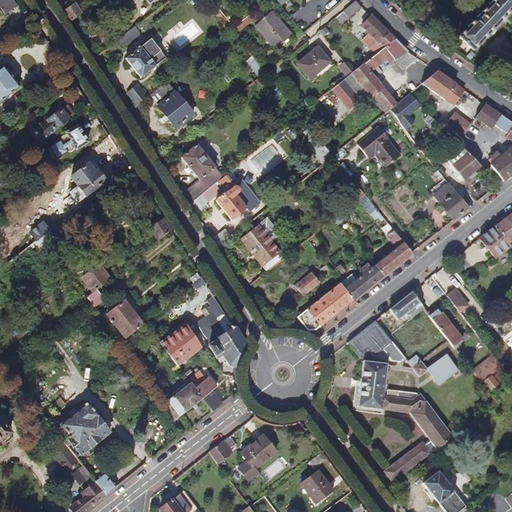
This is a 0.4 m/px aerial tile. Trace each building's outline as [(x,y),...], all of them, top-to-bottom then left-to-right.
[(12,0),(0,0),(0,7),(5,14),(16,5),(12,0)] [(511,0),(493,0),(458,37),(474,51),(511,9),(511,0)] [(361,7),(355,1),(343,11),(337,17),(342,23),(348,18),(349,18),(361,7)] [(64,12),(71,21),(81,14),(80,13),(83,11),(77,3),(75,5),(74,4),(64,12)] [(292,35),(271,12),(254,26),(275,49),(292,35)] [(249,15),(241,22),(245,27),(253,20),(249,15)] [(375,55),(395,40),(371,16),(361,26),(369,33),(361,40),(375,55)] [(245,27),(241,22),(234,27),(231,29),(231,30),(235,35),(245,27)] [(30,27),(22,36),(27,40),(35,31),(30,27)] [(140,34),(135,27),(118,40),(123,47),(140,34)] [(140,78),(166,58),(150,38),(125,59),(140,78)] [(388,111),(396,104),(369,73),(385,60),(389,64),(395,60),(396,61),(402,55),(399,51),(403,47),(395,40),(375,55),(353,73),(347,77),(344,80),(332,89),(349,111),(366,97),(370,101),(372,99),(375,103),(376,102),(379,99),(388,111)] [(310,79),(330,62),(318,47),(297,63),(310,79)] [(416,59),(406,51),(402,55),(396,61),(402,70),(416,59)] [(249,65),(260,78),(266,73),(256,60),(249,65)] [(351,71),(344,63),(339,67),(347,77),(353,73),(351,71)] [(279,76),(301,104),(305,101),(304,100),(294,87),(278,66),(277,65),(266,73),(273,80),(279,76)] [(2,67),(0,68),(0,102),(19,87),(2,67)] [(437,71),(421,84),(457,108),(467,93),(465,92),(455,84),(437,71)] [(175,129),(193,115),(166,81),(155,90),(150,95),(159,106),(158,106),(175,129)] [(128,94),(137,105),(140,103),(147,97),(137,86),(128,94)] [(421,106),(410,93),(401,100),(396,104),(388,111),(405,130),(414,123),(409,116),(421,106)] [(385,113),(388,111),(379,99),(376,102),(385,113)] [(301,104),(306,110),(310,107),(305,101),(301,104)] [(147,111),(140,103),(137,105),(129,111),(134,119),(147,111)] [(511,123),(501,116),(485,105),(475,118),(492,129),(494,125),(508,134),(505,138),(511,141),(511,147),(501,157),(497,152),(489,158),(490,159),(493,163),(491,164),(490,165),(503,181),(511,174),(511,123)] [(45,140),(75,116),(67,107),(62,111),(48,121),(46,119),(35,128),(45,140)] [(445,124),(461,137),(471,124),(454,112),(445,124)] [(428,125),(436,132),(441,127),(434,119),(428,125)] [(309,133),(312,130),(306,123),(303,126),(309,133)] [(88,140),(75,124),(65,132),(66,134),(62,137),(61,142),(67,150),(73,150),(76,147),(77,148),(88,140)] [(366,157),(372,152),(375,155),(385,168),(400,156),(387,140),(388,139),(379,127),(357,145),(366,157)] [(333,156),(312,130),(309,133),(307,134),(309,136),(306,138),(326,162),(333,156)] [(219,181),(221,179),(209,162),(203,154),(206,151),(200,143),(197,145),(181,158),(201,183),(185,197),(190,205),(217,183),(219,181)] [(467,152),(459,145),(443,158),(463,181),(469,177),(471,179),(476,174),(475,172),(481,167),(467,152)] [(203,154),(209,162),(214,158),(208,150),(206,151),(203,154)] [(340,151),(334,156),(338,161),(344,156),(340,151)] [(342,163),(340,165),(350,177),(352,175),(342,163)] [(100,184),(105,181),(97,171),(95,173),(88,164),(71,177),(78,186),(70,193),(78,202),(99,185),(100,186),(101,185),(100,184)] [(443,177),(437,170),(433,174),(434,176),(436,175),(437,177),(437,179),(438,180),(443,177)] [(221,179),(219,181),(226,190),(222,193),(223,195),(216,201),(231,220),(246,208),(250,212),(260,203),(241,179),(238,181),(231,171),(221,179)] [(219,185),(217,183),(190,205),(196,214),(206,205),(208,203),(221,192),(217,187),(219,185)] [(453,221),(469,208),(462,200),(449,184),(433,196),(453,221)] [(374,206),(365,195),(360,199),(371,212),(376,208),(374,206)] [(208,208),(206,205),(196,214),(197,216),(208,208)] [(511,213),(495,227),(508,244),(511,240),(511,213)] [(171,231),(164,219),(150,229),(158,241),(171,231)] [(268,220),(260,226),(273,242),(280,236),(268,220)] [(37,241),(50,231),(43,222),(30,233),(37,241)] [(241,240),(267,272),(287,256),(283,251),(281,252),(273,242),(260,226),(259,226),(241,240)] [(508,244),(495,227),(479,239),(495,259),(510,247),(508,244)] [(225,229),(212,239),(218,248),(231,238),(225,229)] [(368,266),(351,279),(352,280),(355,285),(345,293),(340,287),(298,318),(307,331),(315,330),(412,253),(404,243),(393,230),(385,237),(396,250),(374,268),(372,266),(370,268),(368,266)] [(37,241),(35,242),(39,247),(54,236),(50,231),(37,241)] [(129,251),(119,259),(122,263),(132,255),(129,251)] [(100,265),(83,279),(93,292),(97,289),(110,279),(100,265)] [(327,277),(331,273),(326,265),(320,269),(327,277)] [(339,265),(335,268),(336,270),(340,275),(345,272),(341,266),(339,265)] [(303,297),(320,283),(311,272),(294,286),(296,288),(303,297)] [(202,278),(194,284),(197,290),(205,283),(202,278)] [(352,280),(351,279),(340,287),(345,293),(355,285),(352,280)] [(93,292),(86,298),(92,305),(103,297),(97,289),(93,292)] [(455,307),(464,300),(455,290),(446,296),(455,307)] [(424,309),(411,292),(392,307),(389,310),(397,321),(406,314),(407,316),(410,314),(413,318),(424,309)] [(186,325),(159,344),(177,368),(204,346),(205,349),(209,347),(217,359),(222,355),(229,366),(234,367),(237,356),(239,352),(242,346),(245,343),(234,328),(214,296),(207,301),(210,306),(205,309),(209,315),(194,324),(193,323),(192,324),(188,327),(187,328),(186,325)] [(103,297),(92,305),(94,308),(105,300),(103,297)] [(468,306),(464,300),(455,307),(459,313),(468,306)] [(112,322),(125,339),(142,325),(124,302),(106,315),(110,319),(109,320),(111,323),(112,322)] [(463,340),(441,313),(440,313),(437,309),(429,315),(428,316),(448,341),(453,348),(454,347),(463,340)] [(187,317),(184,320),(188,327),(192,324),(187,317)] [(405,358),(375,321),(348,342),(360,359),(370,351),(374,357),(383,349),(392,361),(400,362),(405,358)] [(438,384),(457,371),(446,355),(427,369),(438,384)] [(491,376),(501,367),(493,355),(473,371),(482,383),(484,382),(491,376)] [(412,368),(420,362),(416,356),(408,361),(412,368)] [(453,437),(420,394),(418,395),(416,394),(387,390),(387,397),(383,396),(386,364),(363,361),(361,379),(360,379),(359,389),(359,390),(357,407),(381,410),(409,413),(429,440),(423,444),(422,443),(384,472),(392,482),(436,449),(437,450),(453,437)] [(419,377),(427,371),(420,362),(412,368),(419,377)] [(190,370),(184,374),(188,379),(193,374),(190,370)] [(199,371),(187,380),(201,399),(211,412),(221,404),(212,392),(217,388),(208,378),(205,379),(199,371)] [(498,384),(491,376),(484,382),(491,390),(498,384)] [(168,401),(180,416),(201,399),(187,380),(186,378),(183,380),(187,386),(168,401)] [(62,427),(56,432),(76,458),(81,454),(83,456),(110,432),(97,416),(98,415),(88,404),(86,405),(85,403),(84,405),(85,406),(61,426),(62,427)] [(0,445),(3,443),(1,441),(10,433),(0,420),(0,445)] [(208,453),(216,464),(238,447),(236,444),(242,439),(236,431),(208,453)] [(263,436),(240,453),(247,462),(238,469),(248,481),(258,474),(254,469),(276,452),(263,436)] [(77,461),(63,443),(51,453),(64,471),(77,461)] [(94,480),(83,466),(72,474),(80,485),(86,480),(92,487),(96,483),(94,480)] [(332,490),(318,471),(300,484),(315,503),(332,490)] [(458,511),(465,506),(454,492),(438,471),(423,483),(439,504),(445,511),(458,511)] [(105,472),(94,480),(96,483),(106,496),(117,487),(105,472)] [(71,508),(74,511),(85,511),(92,507),(106,496),(96,483),(92,487),(83,493),(86,496),(71,508)] [(183,491),(159,509),(161,511),(189,511),(196,507),(183,491)]
